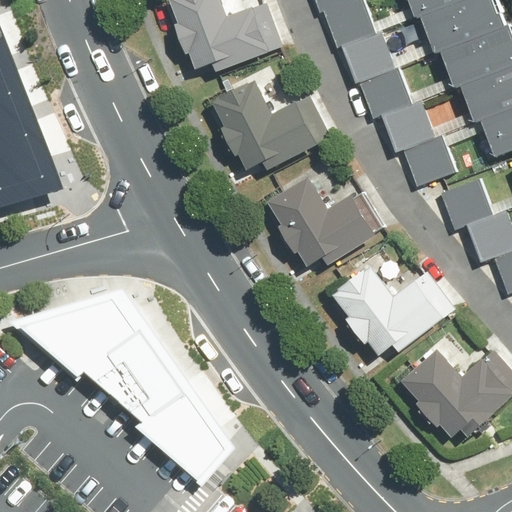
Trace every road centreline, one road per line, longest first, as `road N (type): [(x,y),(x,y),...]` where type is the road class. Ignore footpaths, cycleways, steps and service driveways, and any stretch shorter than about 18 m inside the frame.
road 1 (residential): [(402,511),(263,354),(189,255),(69,0)]
road 2 (residential): [(511,353),(335,95),(295,0)]
